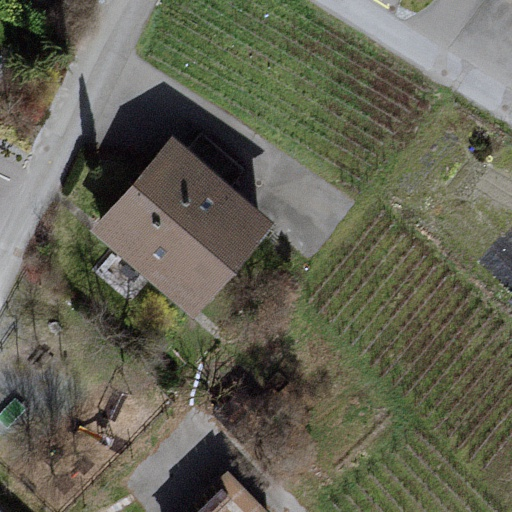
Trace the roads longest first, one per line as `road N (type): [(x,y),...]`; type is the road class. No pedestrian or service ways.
road 1 (residential): [(125,0),(0,265)]
road 2 (residential): [(511,105),(337,0)]
